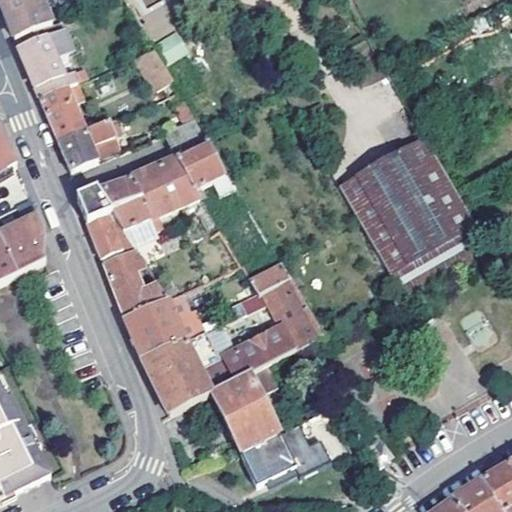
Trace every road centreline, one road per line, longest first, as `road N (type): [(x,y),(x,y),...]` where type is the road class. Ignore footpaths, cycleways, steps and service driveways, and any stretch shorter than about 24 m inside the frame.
road 1 (residential): [(75,511),(138,478),(150,440),(8,84)]
road 2 (residential): [(511,435),(396,511)]
